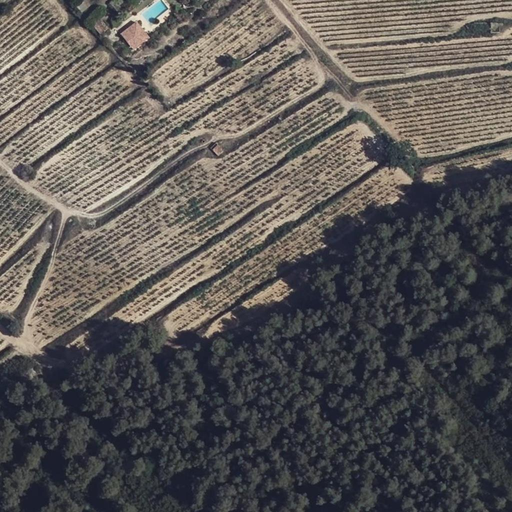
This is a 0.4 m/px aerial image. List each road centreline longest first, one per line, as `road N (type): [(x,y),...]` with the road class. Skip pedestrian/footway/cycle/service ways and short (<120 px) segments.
road 1 (track): [(0,161),(65,209),(100,216),(190,153),(243,133),(320,84),(322,74),(267,0)]
road 2 (track): [(65,209),(23,343),(0,332)]
